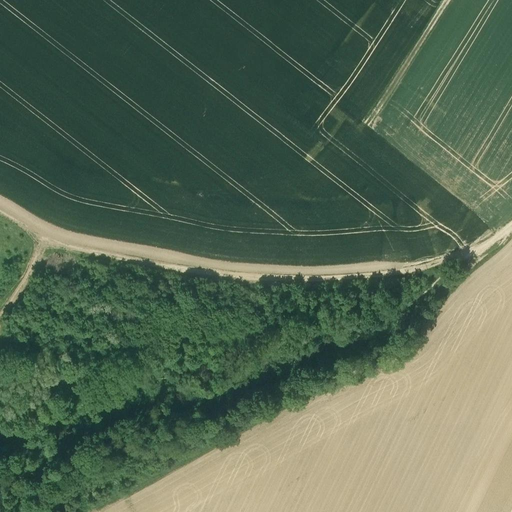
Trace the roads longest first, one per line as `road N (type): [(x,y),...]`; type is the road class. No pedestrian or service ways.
road 1 (track): [(473,251),(364,273),(273,275),(87,248),(44,237),(0,212)]
road 2 (track): [(446,0),(373,115)]
